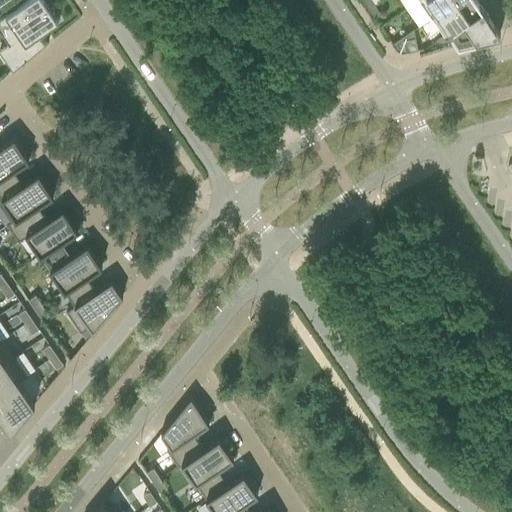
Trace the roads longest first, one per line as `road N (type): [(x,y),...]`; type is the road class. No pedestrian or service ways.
road 1 (residential): [(233,196),(0,484)]
road 2 (residential): [(68,511),(274,261)]
road 3 (residential): [(274,261),(419,476),(461,511)]
road 4 (residential): [(0,97),(135,277)]
road 5 (residential): [(102,14),(233,196)]
road 6 (unclassified): [(274,261),(353,198),(430,152)]
road 7 (residential): [(391,92),(233,196)]
road 8 (residential): [(292,511),(203,380)]
road 9 (residential): [(511,266),(430,152)]
road 10 (residential): [(102,14),(0,96)]
road 11 (unclassified): [(511,55),(391,92)]
